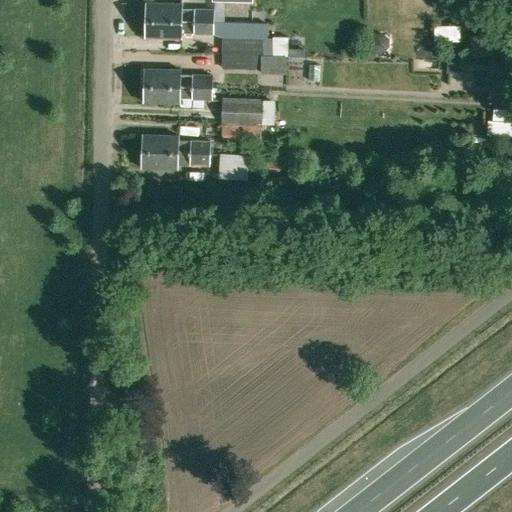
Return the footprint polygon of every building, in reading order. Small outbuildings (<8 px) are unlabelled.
[(182,4),(147,3),(147,20),(215,21),(215,9),(182,8),(182,4)] [(215,21),(147,20),(146,37),(182,37),(182,33),(194,33),(194,34),(214,34),(223,38),(239,38),(262,38),(268,39),(269,23),(215,21)] [(275,56),(287,56),(287,33),(275,33),(275,39),(275,56)] [(383,33),(376,34),(371,40),(372,47),(378,51),(385,50),(389,45),(388,38),(383,33)] [(239,38),(223,38),(222,54),(222,69),(238,69),(239,38)] [(313,80),(316,65),(302,62),(299,77),(313,80)] [(461,74),(462,63),(448,62),(447,73),(461,74)] [(181,69),(145,69),(145,86),(213,87),(213,75),(193,74),(181,74),(181,69)] [(213,87),(145,86),(144,102),(181,103),(181,99),(213,100),(213,87)] [(223,94),(222,120),(262,122),(263,95),(223,94)] [(493,108),(492,124),(506,124),(507,108),(493,108)] [(261,126),(222,123),(222,147),(261,147),(261,126)] [(143,134),(143,151),(211,154),(211,141),(191,140),(191,141),(179,140),(179,135),(143,134)] [(210,166),(211,154),(143,151),(142,167),(178,169),(178,165),(190,165),(190,166),(210,166)] [(249,155),(220,153),(218,178),(248,179),(249,155)] [(279,174),(280,161),(260,159),(259,172),(279,174)] [(334,470),(304,472),(305,493),(336,491),(334,470)]
